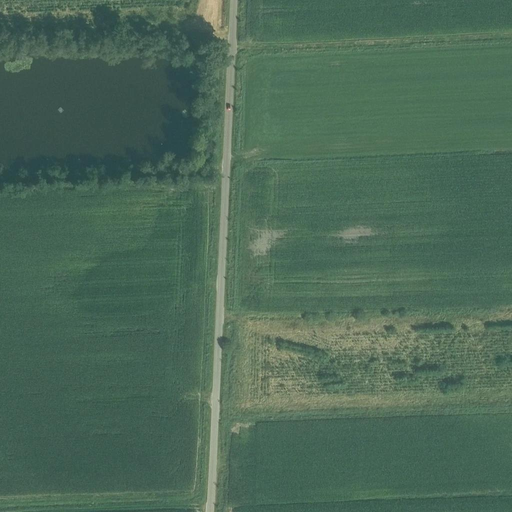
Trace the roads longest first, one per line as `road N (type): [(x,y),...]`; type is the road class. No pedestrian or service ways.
road 1 (unclassified): [(207,511),(234,0)]
road 2 (track): [(0,180),(227,169)]
